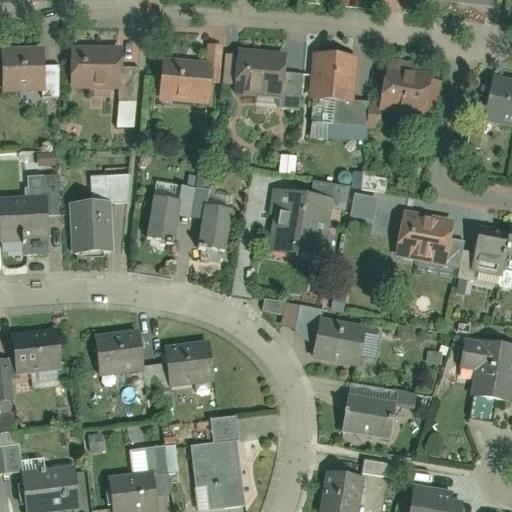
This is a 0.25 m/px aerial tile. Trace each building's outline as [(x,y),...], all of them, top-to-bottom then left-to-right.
[(46,93),(43,48),(1,50),(3,95),(46,93)] [(122,90),(121,48),(70,49),(71,91),(122,90)] [(285,101),(288,54),(239,51),(235,98),(285,101)] [(351,108),(356,59),(313,55),(309,104),(351,108)] [(159,101),(209,106),(212,65),(163,61),(159,101)] [(425,121),(433,81),(387,72),(379,112),(425,121)] [(511,83),(493,80),(485,125),(511,129),(511,83)] [(122,177),(85,179),(87,204),(123,202),(122,177)] [(198,213),(200,192),(191,191),(189,212),(198,213)] [(323,263),(331,202),(277,194),(269,255),(323,263)] [(346,219),(371,223),(375,199),(350,195),(346,219)] [(201,207),(224,210),(226,199),(202,196),(201,207)] [(50,246),(47,198),(0,200),(0,244),(0,249),(50,246)] [(147,240),(173,243),(179,204),(152,200),(147,240)] [(113,256),(110,206),(68,208),(71,258),(113,256)] [(197,250),(226,255),(233,214),(204,209),(197,250)] [(443,271),(452,223),(405,213),(395,261),(443,271)] [(504,273),(511,274),(511,231),(511,232),(511,235),(480,229),(472,274),(503,279),(504,273)] [(314,362),(358,369),(365,329),(320,322),(314,362)] [(56,332),(9,337),(14,378),(61,372),(56,332)] [(138,333),(93,339),(98,378),(143,373),(138,333)] [(497,403),(511,405),(511,401),(511,348),(463,343),(460,372),(474,374),(468,418),(494,421),(497,403)] [(209,346),(162,352),(168,391),(215,385),(209,346)] [(349,397),(342,436),(391,444),(397,405),(349,397)] [(214,446),(190,449),(195,493),(208,491),(210,511),(221,511),(245,509),(235,419),(212,422),(214,446)] [(387,479),(390,467),(360,461),(358,474),(387,479)] [(21,475),(25,511),(79,511),(75,469),(21,475)] [(359,511),(363,479),(324,474),(319,511),(359,511)] [(107,481),(111,511),(156,511),(152,476),(107,481)] [(460,511),(462,506),(448,504),(450,494),(412,488),(408,511),(460,511)]
